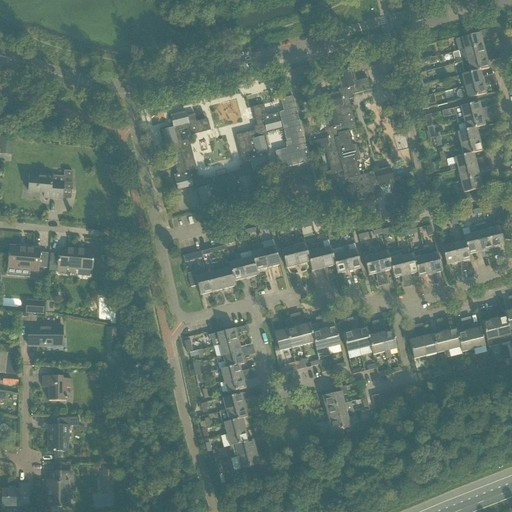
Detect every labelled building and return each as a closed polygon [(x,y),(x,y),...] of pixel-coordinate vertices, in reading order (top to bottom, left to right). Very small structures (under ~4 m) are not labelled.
[(458,52),(482,45),(479,33),(461,38),(455,40),(458,51),(453,53),(453,52),(453,53),(458,52)] [(458,52),(453,53),(454,60),(456,65),(461,63),(485,57),(484,52),(482,45),(458,52)] [(410,63),(417,62),(415,52),(408,54),(410,63)] [(480,71),(488,69),(485,57),(461,63),(464,75),(470,73),(480,71)] [(412,72),(419,71),(417,62),(410,63),(412,72)] [(367,174),(360,176),(356,162),(360,161),(356,145),(352,146),(349,132),(356,130),(349,100),(352,99),(352,95),(370,90),(367,79),(356,81),(353,70),(338,74),(341,89),(338,90),(339,94),(324,97),(328,112),(324,113),(328,128),(324,129),(325,133),(310,137),(314,152),(325,149),(330,171),(319,174),(323,190),(338,186),(339,190),(343,189),(347,204),(381,195),(379,188),(390,185),(392,196),(385,198),(390,217),(401,214),(399,203),(406,201),(404,193),(408,192),(404,177),(393,180),(390,168),(374,172),(375,176),(368,178),(367,174)] [(483,82),(480,71),(470,73),(464,75),(461,75),(464,87),(483,82)] [(416,86),(421,85),(422,85),(420,77),(414,78),(416,86)] [(241,85),(244,98),(262,95),(259,81),(241,85)] [(460,101),(467,99),(486,94),(483,82),(464,87),(452,90),(453,94),(456,94),(456,97),(458,98),(460,98),(460,101)] [(292,97),(280,100),(283,112),(278,113),(286,143),(285,143),(286,149),(275,152),(279,170),(309,162),(292,97)] [(422,110),(428,109),(426,100),(420,102),(422,110)] [(456,121),(462,119),(481,114),(478,102),(453,109),(456,121)] [(186,112),(170,116),(173,128),(162,130),(166,146),(169,145),(177,174),(173,175),(177,191),(192,187),(193,191),(197,190),(201,205),(215,201),(217,206),(240,200),(239,195),(254,191),(250,176),(253,175),(252,172),(267,168),(263,153),(267,152),(263,137),(267,136),(266,132),(281,128),(277,113),(266,116),(263,105),(252,108),(256,126),(253,127),(254,131),(235,136),(242,166),(239,167),(240,170),(203,180),(202,176),(198,177),(189,140),(181,142),(178,131),(189,128),(191,136),(210,131),(207,119),(196,122),(194,114),(187,116),(186,112)] [(484,126),(481,114),(462,119),(456,121),(457,126),(463,124),(465,130),(465,131),(476,128),(484,126)] [(427,128),(432,126),(430,115),(424,116),(427,128)] [(479,140),(476,128),(465,131),(465,130),(456,133),(459,145),(479,140)] [(224,149),(226,130),(218,129),(216,148),(224,149)] [(435,138),(433,129),(427,131),(429,139),(435,138),(439,137),(435,138)] [(0,136),(0,147),(0,148),(12,149),(12,148),(13,139),(13,138),(0,136)] [(473,154),(481,152),(479,140),(459,145),(462,156),(473,154)] [(456,165),(449,166),(450,172),(457,170),(476,165),(473,154),(462,156),(454,158),(456,165)] [(460,181),(479,177),(476,165),(457,170),(460,181)] [(73,191),(72,172),(64,171),(63,177),(29,174),(28,192),(44,193),(44,198),(62,200),(63,190),(73,191)] [(462,189),(457,192),(458,197),(466,195),(466,193),(468,192),(482,189),(479,177),(460,181),(462,189)] [(437,187),(435,188),(437,195),(440,195),(440,196),(444,195),(442,186),(438,187),(437,187)] [(311,219),(302,221),(304,228),(312,226),(311,222),(311,219)] [(478,226),(474,227),(480,252),(491,249),(486,227),(485,224),(478,226)] [(480,252),(474,227),(468,228),(470,235),(463,236),(464,241),(465,241),(468,255),(480,252)] [(499,228),(487,231),(491,249),(503,246),(499,228)] [(302,241),(301,239),(293,243),(292,243),(293,247),(298,266),(309,263),(307,253),(304,240),(302,241)] [(465,241),(464,241),(453,244),(458,263),(470,260),(468,255),(465,241)] [(324,249),(322,242),(317,244),(318,250),(323,269),(334,266),(335,266),(332,256),(331,250),(330,247),(324,249)] [(446,266),(458,263),(453,244),(441,247),(446,266)] [(347,246),(342,247),(344,253),(349,272),(360,269),(358,259),(356,250),(349,252),(347,246)] [(380,253),(379,246),(373,248),(380,273),(391,270),(389,260),(388,253),(387,251),(380,253)] [(432,254),(427,246),(423,247),(424,250),(430,275),(442,272),(437,253),(432,254)] [(18,250),(9,249),(7,269),(38,272),(39,268),(47,269),(48,254),(40,253),(40,249),(25,248),(18,247),(18,250)] [(267,268),(279,265),(275,247),(263,250),(267,268)] [(286,269),(298,266),(293,247),(281,250),(286,269)] [(337,275),(349,272),(344,253),(342,247),(331,250),(332,256),(335,266),(334,266),(337,275)] [(370,255),(363,257),(365,266),(368,276),(380,273),(373,248),(369,249),(370,253),(370,255)] [(75,272),(76,269),(91,271),(93,252),(59,249),(57,272),(65,273),(65,271),(67,271),(69,273),(74,274),(75,272)] [(406,256),(404,249),(399,250),(406,276),(417,273),(413,259),(414,259),(412,254),(406,256)] [(267,268),(263,250),(251,253),(252,258),(256,271),(267,268)] [(311,272),(323,269),(318,250),(307,253),(309,263),(311,272)] [(393,279),(406,276),(399,250),(388,253),(389,260),(391,270),(393,279)] [(418,278),(430,275),(424,250),(412,253),(412,254),(414,259),(413,259),(417,273),(418,278)] [(236,262),(229,263),(230,268),(234,282),(245,279),(241,260),(239,254),(234,255),(236,262)] [(256,271),(252,258),(241,260),(245,279),(257,276),(256,271)] [(213,273),(207,274),(211,293),(223,290),(219,271),(216,263),(211,264),(213,273)] [(234,282),(230,268),(219,271),(223,290),(235,287),(234,282)] [(199,276),(198,273),(196,272),(187,274),(190,288),(197,286),(200,295),(211,293),(207,274),(199,276)] [(100,300),(100,323),(112,323),(112,326),(116,326),(116,323),(116,300),(100,300)] [(42,315),(44,302),(27,301),(26,313),(42,315)] [(300,313),(291,315),(294,326),(303,324),(300,313)] [(511,342),(510,335),(509,331),(505,317),(494,320),(500,345),(511,342)] [(329,354),(341,351),(333,320),(326,322),(328,329),(323,330),(328,349),(329,354)] [(488,348),(500,345),(494,320),(482,323),(488,348)] [(302,346),(314,343),(311,333),(312,333),(310,326),(310,324),(298,327),(302,346)] [(317,331),(316,324),(310,326),(312,333),(311,333),(314,343),(316,352),(318,359),(330,356),(329,354),(328,349),(323,330),(317,331)] [(62,347),(62,337),(62,327),(38,327),(28,327),(28,347),(62,347)] [(291,349),(302,346),(298,327),(286,330),(291,349)] [(106,328),(106,353),(116,353),(116,328),(106,328)] [(359,350),(370,347),(368,337),(366,328),(354,331),(359,350)] [(473,350),(485,347),(480,328),(468,331),(473,350)] [(214,347),(219,346),(238,341),(235,329),(216,334),(208,336),(209,339),(212,340),(214,347)] [(448,351),(460,348),(457,334),(456,329),(444,332),(448,351)] [(279,352),(291,349),(286,330),(274,333),(279,352)] [(347,353),(359,350),(354,331),(342,334),(347,353)] [(386,359),(391,357),(389,351),(396,349),(392,331),(380,334),(384,352),(386,359)] [(461,353),(473,350),(468,331),(457,334),(460,348),(461,353)] [(450,357),(448,351),(444,332),(432,335),(437,354),(443,352),(445,358),(450,357)] [(372,355),(384,352),(380,334),(368,337),(370,347),(372,355)] [(425,356),(437,354),(432,335),(420,338),(425,356)] [(413,359),(425,356),(420,338),(409,341),(413,359)] [(187,354),(192,352),(189,340),(184,342),(187,354)] [(238,341),(219,346),(222,357),(241,353),(238,341)] [(0,344),(0,351),(13,354),(15,347),(0,344)] [(239,366),(244,364),(241,353),(222,357),(216,359),(219,370),(220,370),(225,369),(239,365),(239,366)] [(7,356),(5,374),(16,376),(18,357),(7,356)] [(491,367),(489,358),(485,359),(484,361),(487,373),(493,371),(492,367),(491,367)] [(198,363),(192,365),(195,376),(198,376),(201,375),(198,363)] [(242,377),(239,366),(239,365),(225,369),(220,370),(223,382),(242,377)] [(419,381),(430,379),(429,372),(417,375),(419,381)] [(3,378),(2,385),(18,386),(19,376),(5,375),(3,375),(3,378)] [(71,388),(71,380),(62,380),(62,377),(52,377),(42,377),(42,388),(48,388),(48,402),(58,401),(66,402),(66,388),(71,388)] [(226,394),(245,389),(242,377),(223,382),(226,394)] [(325,409),(344,404),(342,396),(348,395),(345,386),(340,388),(341,392),(322,397),(325,409)] [(403,401),(409,400),(406,388),(400,389),(403,401)] [(397,403),(403,401),(400,389),(394,391),(397,403)] [(391,404),(397,403),(394,391),(388,392),(391,404)] [(386,406),(391,404),(388,392),(383,394),(386,406)] [(226,411),(244,406),(241,394),(223,399),(226,411)] [(380,407),(386,406),(383,394),(377,395),(380,407)] [(374,409),(380,407),(377,395),(371,397),(374,409)] [(328,420),(347,416),(344,404),(325,409),(328,420)] [(242,419),(247,418),(244,406),(226,411),(219,412),(222,424),(224,423),(228,422),(229,422),(242,419)] [(374,431),(381,429),(376,412),(370,413),(374,431)] [(328,442),(344,437),(342,429),(350,427),(347,416),(328,420),(331,432),(326,433),(328,442)] [(48,426),(48,452),(53,452),(58,452),(61,452),(67,452),(67,430),(69,430),(69,427),(78,427),(78,418),(66,418),(66,422),(60,422),(60,426),(58,426),(48,426)] [(245,431),(242,419),(229,422),(228,422),(224,423),(227,435),(245,431)] [(230,447),(234,446),(248,442),(245,431),(227,435),(230,447)] [(230,459),(237,457),(256,452),(253,440),(248,442),(234,446),(236,452),(229,453),(230,459)] [(240,469),(259,464),(256,452),(237,457),(240,469)] [(103,473),(103,478),(112,478),(112,473),(112,467),(103,467),(103,473)] [(70,488),(70,473),(50,473),(50,481),(48,481),(48,507),(68,507),(68,488),(70,488)] [(222,490),(241,486),(239,481),(222,486),(222,490)] [(1,490),(1,500),(1,507),(20,507),(20,509),(28,509),(28,494),(28,484),(28,485),(18,485),(18,490),(14,490),(15,488),(8,488),(8,490),(1,490)]
